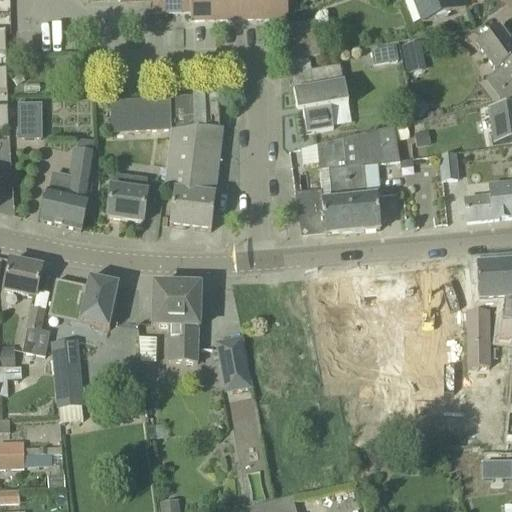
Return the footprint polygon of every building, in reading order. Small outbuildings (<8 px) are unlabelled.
[(288,22),(287,0),(152,0),(152,16),(190,15),(191,24),(288,22)] [(396,0),(397,2),(400,0),(412,0),(422,26),(465,9),(461,0),(396,0)] [(286,65),(289,64),(320,58),(313,24),(292,28),(286,65)] [(511,41),(510,43),(499,28),(475,46),(496,73),(499,72),(511,89),(511,41)] [(403,65),(422,61),(420,45),(401,49),(403,65)] [(394,47),(371,51),(374,67),(397,63),(394,47)] [(340,68),(310,73),(313,90),(293,94),(296,109),(302,109),(306,136),(333,132),(330,112),(348,108),(344,85),(343,85),(340,68)] [(211,234),(215,197),(223,131),(218,130),(217,99),(170,101),(171,133),(164,192),(174,193),(169,229),(211,234)] [(111,136),(171,133),(170,101),(110,104),(110,124),(111,136)] [(40,106),(16,106),(17,142),(41,142),(40,106)] [(494,146),(511,142),(511,106),(488,111),(494,146)] [(0,132),(8,132),(7,109),(0,108),(0,132)] [(400,165),(393,130),(342,142),(352,235),(379,233),(376,198),(363,199),(362,194),(366,194),(363,168),(395,165),(395,166),(400,165)] [(427,135),(414,137),(416,150),(429,148),(427,135)] [(325,238),(352,235),(342,142),(316,148),(321,193),(296,195),(302,234),(307,238),(325,236),(325,238)] [(47,193),(41,225),(81,234),(88,202),(92,174),(93,157),(73,154),(69,180),(53,177),(49,193),(47,193)] [(442,184),(456,183),(453,156),(439,158),(442,184)] [(145,195),(147,182),(113,177),(111,190),(107,221),(143,226),(147,195),(145,195)] [(466,227),(511,221),(511,185),(489,188),(490,200),(464,202),(466,227)] [(35,299),(42,270),(10,263),(4,293),(22,297),(34,299),(35,299)] [(511,372),(511,359),(511,264),(476,267),(479,304),(505,302),(501,342),(498,371),(500,371),(511,372)] [(463,265),(371,274),(375,322),(377,322),(378,343),(378,362),(381,451),(467,449),(464,313),(464,301),(463,265)] [(119,287),(99,283),(89,280),(87,290),(56,283),(49,314),(67,317),(66,323),(109,333),(119,287)] [(197,367),(198,353),(199,290),(177,290),(154,289),(153,330),(171,330),(170,366),(175,366),(197,367)] [(45,361),(50,335),(39,333),(44,315),(29,311),(26,331),(27,332),(22,356),(45,361)] [(468,371),(490,371),(489,315),(467,315),(468,371)] [(228,395),(249,391),(240,343),(219,347),(228,395)] [(52,347),(59,409),(66,409),(81,408),(75,344),(52,347)] [(0,369),(14,369),(14,350),(0,349),(0,369)] [(0,445),(0,459),(24,459),(23,445),(0,445)] [(0,472),(24,472),(24,470),(24,459),(0,459),(0,472)] [(64,477),(51,478),(47,478),(48,492),(65,491),(64,477)] [(0,507),(18,507),(18,494),(0,494),(0,507)]
